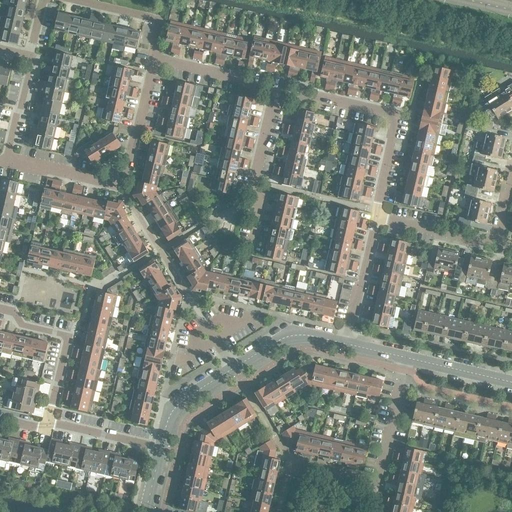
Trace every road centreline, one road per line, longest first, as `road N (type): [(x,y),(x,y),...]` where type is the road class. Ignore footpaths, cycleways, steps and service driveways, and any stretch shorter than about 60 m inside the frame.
road 1 (residential): [(375,216),(395,114),(273,92)]
road 2 (residential): [(232,368),(115,177)]
road 3 (residential): [(249,249),(260,198),(253,182),(273,92)]
road 4 (residential): [(47,421),(67,341),(0,309)]
road 5 (residential): [(345,343),(375,216)]
road 6 (residential): [(115,177),(125,170),(140,121),(151,58)]
road 7 (residential): [(273,92),(151,58)]
road 8 (residential): [(378,480),(405,357)]
road 9 (residential): [(151,58),(159,19),(76,0)]
road 10 (residential): [(495,244),(375,216)]
road 11 (unclassified): [(232,368),(287,336),(345,343)]
